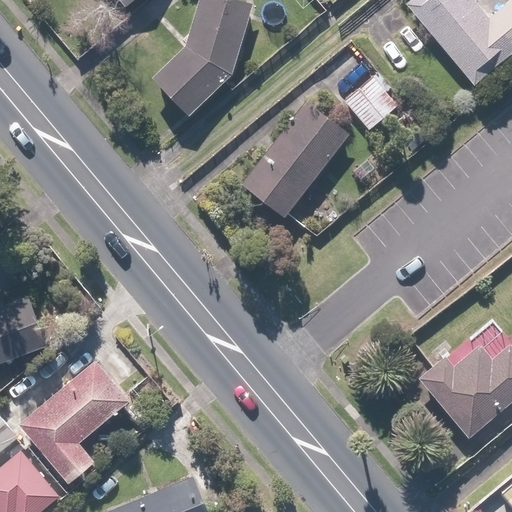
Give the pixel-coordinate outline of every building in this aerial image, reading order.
[(201,0),(189,42),(156,73),(192,111),(235,69),(256,0),(201,0)] [(481,0),(408,0),(477,81),(503,59),(511,51),(511,0),(507,0),(492,13),(481,0)] [(379,70),(347,98),(372,127),(404,100),(379,70)] [(310,96),(245,179),(288,212),(353,129),(310,96)] [(0,359),(51,340),(32,290),(0,301),(0,359)] [(448,351),(422,373),(472,433),(511,399),(511,340),(495,354),(483,339),(456,361),(448,351)] [(98,456),(83,439),(135,395),(100,355),(30,416),(22,422),(72,479),(98,456)] [(0,451),(21,434),(0,408),(0,451)] [(18,511),(39,511),(63,492),(24,446),(0,466),(0,505),(5,511),(18,511)] [(213,511),(198,472),(99,511),(213,511)]
